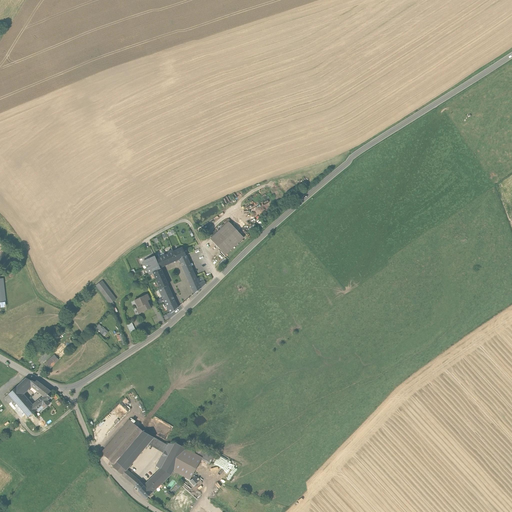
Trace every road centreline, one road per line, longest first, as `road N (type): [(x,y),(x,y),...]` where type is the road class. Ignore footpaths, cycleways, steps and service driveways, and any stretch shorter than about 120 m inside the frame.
road 1 (tertiary): [(254,239),(355,154),(511,55)]
road 2 (residential): [(75,383),(153,333),(254,239)]
road 3 (unclassified): [(162,511),(104,463),(72,400)]
